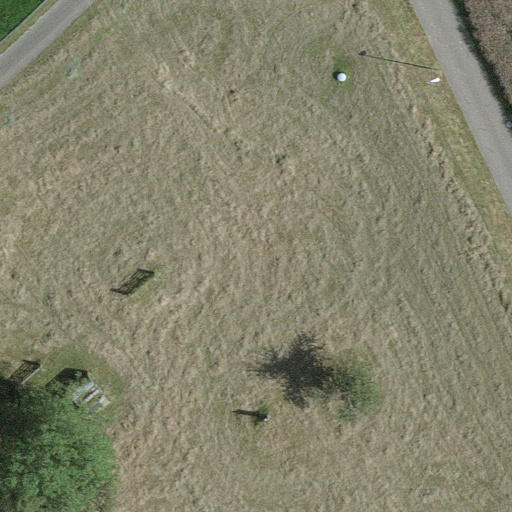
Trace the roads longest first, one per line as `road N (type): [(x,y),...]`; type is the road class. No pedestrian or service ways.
road 1 (residential): [(434,0),(511,162)]
road 2 (track): [(0,95),(104,0)]
